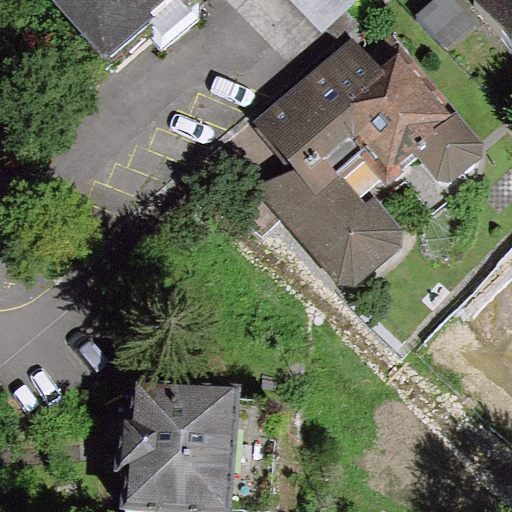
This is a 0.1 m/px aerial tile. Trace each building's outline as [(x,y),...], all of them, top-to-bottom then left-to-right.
[(187,0),(59,0),(113,63),(187,0)] [(300,0),(300,1),(335,36),(371,0),(300,0)] [(511,0),(478,0),(511,39),(511,0)] [(221,167),(348,295),(403,241),(333,170),(369,135),(432,198),(478,152),(358,31),(221,167)] [(511,305),(499,317),(511,332),(511,305)] [(238,511),(243,398),(95,393),(91,511),(238,511)]
